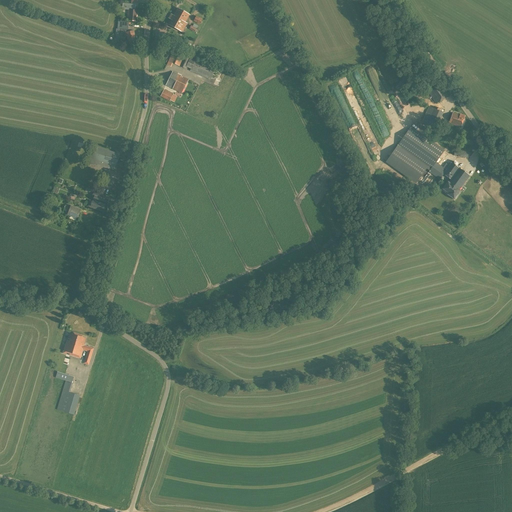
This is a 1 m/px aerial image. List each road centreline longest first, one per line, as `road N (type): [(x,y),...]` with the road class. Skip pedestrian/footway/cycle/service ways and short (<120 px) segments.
road 1 (tertiary): [(130,511),(167,374),(157,356),(98,317),(89,296),(144,108),(151,0)]
road 2 (unclassified): [(511,172),(389,0)]
road 3 (track): [(317,511),(498,423)]
road 4 (unclassified): [(120,511),(0,476)]
